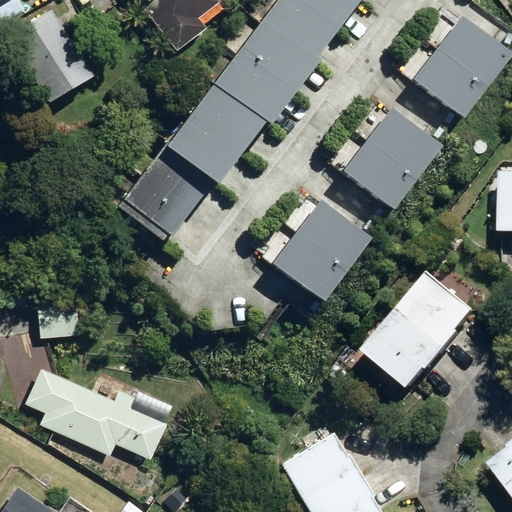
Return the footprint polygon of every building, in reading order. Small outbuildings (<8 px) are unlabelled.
[(111,0),(72,0),(86,22),(114,4),(111,0)] [(356,0),(269,0),(107,212),(157,250),(248,131),(254,136),(303,72),(297,67),(343,8),(348,11),(356,0)] [(144,0),(181,48),(210,25),(203,15),(223,0),(144,0)] [(10,39),(53,102),(98,72),(54,8),(10,39)] [(449,127),(498,63),(450,26),(401,90),(449,127)] [(380,217),(428,155),(379,118),(331,179),(380,217)] [(303,315),(358,248),(308,207),(253,274),(303,315)] [(442,268),(408,307),(453,346),(466,331),(462,328),(483,304),(442,268)] [(434,368),(453,346),(408,307),(373,347),(414,382),(430,364),(434,368)] [(41,312),(43,337),(83,333),(81,309),(41,312)] [(119,442),(157,458),(173,420),(137,405),(142,394),(125,387),(121,397),(42,365),(26,402),(48,411),(42,424),(114,453),(119,442)] [(318,502),(370,471),(359,452),(356,454),(341,429),(292,459),(318,502)] [(511,451),(503,458),(511,469),(511,451)] [(382,490),(370,471),(318,502),(323,511),(390,511),(378,493),(382,490)] [(4,511),(60,511),(23,486),(4,511)]
